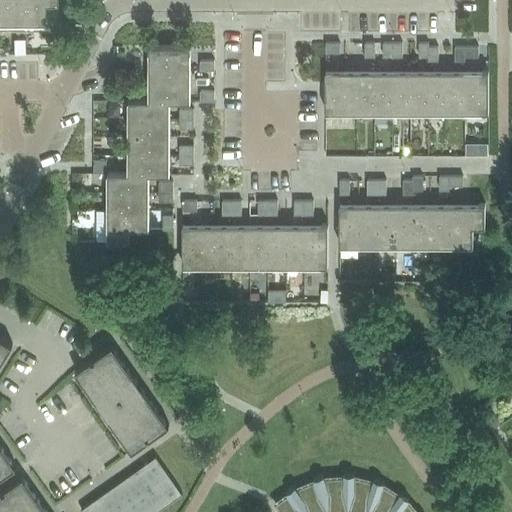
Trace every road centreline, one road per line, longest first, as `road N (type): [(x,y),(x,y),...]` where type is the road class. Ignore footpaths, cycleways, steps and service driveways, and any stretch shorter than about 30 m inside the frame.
road 1 (residential): [(446,0),(253,2)]
road 2 (residential): [(254,109),(285,109),(285,154),(253,154),(253,130)]
